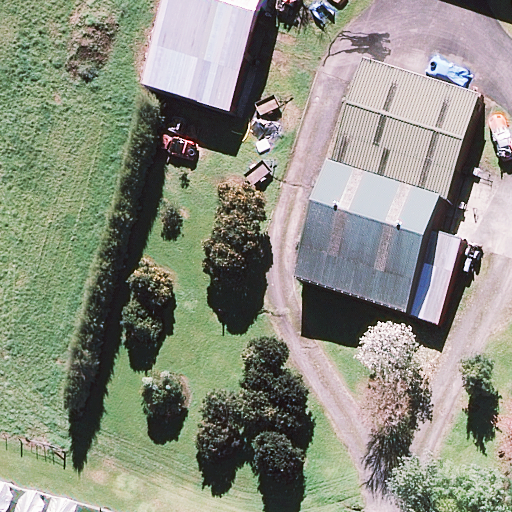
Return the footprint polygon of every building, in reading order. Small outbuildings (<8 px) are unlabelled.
[(275,0),(197,0),(180,58),(202,65),(198,79),(248,94),(275,0)] [(43,34),(19,30),(10,87),(34,91),(43,34)] [(338,189),(452,223),(484,115),(370,81),(338,189)] [(452,223),(338,189),(305,298),(419,332),(452,223)] [(88,511),(0,488),(0,511),(88,511)]
